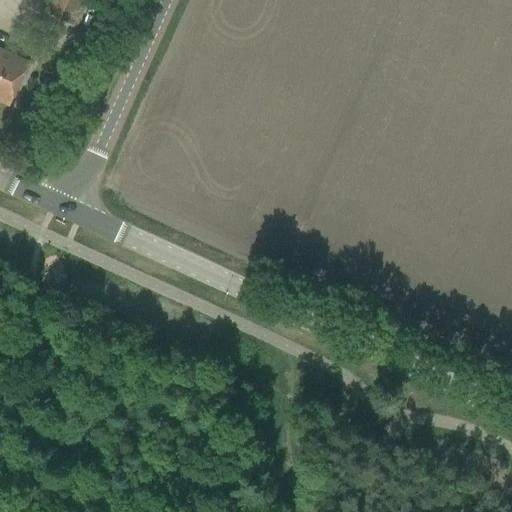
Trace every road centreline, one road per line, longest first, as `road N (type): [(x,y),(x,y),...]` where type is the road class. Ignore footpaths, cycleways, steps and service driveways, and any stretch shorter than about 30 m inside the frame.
road 1 (tertiary): [(511,407),(67,212)]
road 2 (unclassified): [(67,212),(164,0)]
road 3 (track): [(302,511),(269,335)]
